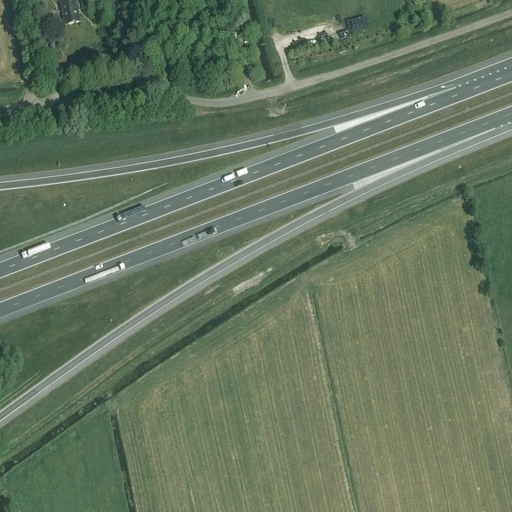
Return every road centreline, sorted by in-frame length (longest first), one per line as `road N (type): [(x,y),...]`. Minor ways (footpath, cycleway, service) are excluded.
road 1 (motorway): [(0,416),(246,252),(491,121)]
road 2 (unclassified): [(0,110),(121,94),(208,104),(267,95),(511,12)]
road 3 (motorway): [(0,310),(491,121)]
road 4 (motorway): [(459,94),(0,270)]
road 5 (motorway): [(459,94),(168,163),(0,186)]
